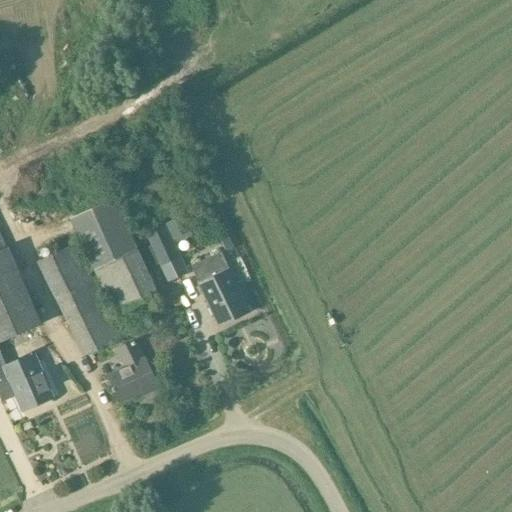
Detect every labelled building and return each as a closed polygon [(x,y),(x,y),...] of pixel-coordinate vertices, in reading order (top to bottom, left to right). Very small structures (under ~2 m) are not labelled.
[(166,164),(133,178),(142,199),(174,185),(166,164)] [(115,315),(159,295),(114,197),(69,218),(115,315)] [(164,224),(145,234),(160,266),(168,281),(188,272),(164,224)] [(22,411),(53,397),(34,354),(7,365),(2,353),(0,348),(0,341),(42,325),(0,231),(0,386),(10,382),(22,411)] [(122,338),(76,243),(38,261),(83,356),(122,338)] [(191,265),(199,282),(219,325),(250,311),(230,268),(229,269),(220,251),(191,265)] [(120,402),(142,392),(144,395),(159,387),(145,358),(143,359),(135,341),(118,349),(126,367),(108,375),(120,402)]
